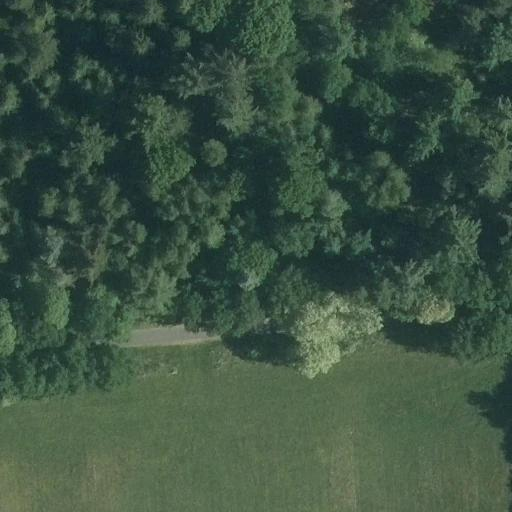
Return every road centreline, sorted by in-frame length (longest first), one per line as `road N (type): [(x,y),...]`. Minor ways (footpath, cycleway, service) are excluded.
road 1 (unclassified): [(511,301),(0,349)]
road 2 (track): [(249,0),(283,322)]
